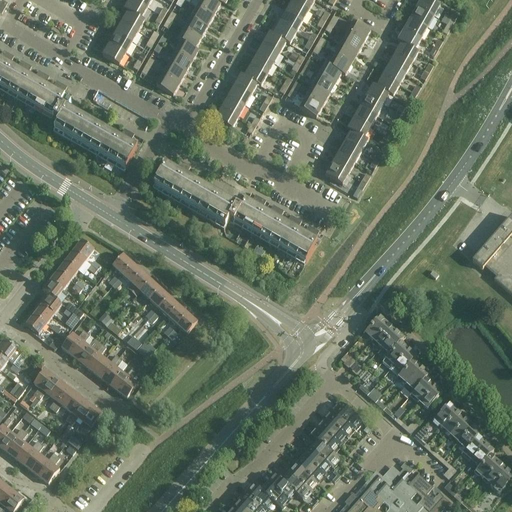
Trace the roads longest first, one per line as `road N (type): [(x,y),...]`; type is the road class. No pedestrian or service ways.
road 1 (secondary): [(346,307),(427,216),(511,86)]
road 2 (secondary): [(111,218),(265,314),(304,349)]
road 3 (secondary): [(304,349),(160,511)]
road 4 (residential): [(204,511),(333,382)]
road 5 (residential): [(127,421),(1,318)]
road 6 (residential): [(183,128),(253,0)]
road 7 (residential): [(287,187),(314,139),(283,122),(256,170)]
road 8 (residential): [(86,203),(1,318)]
road 9 (residential): [(166,119),(62,59)]
